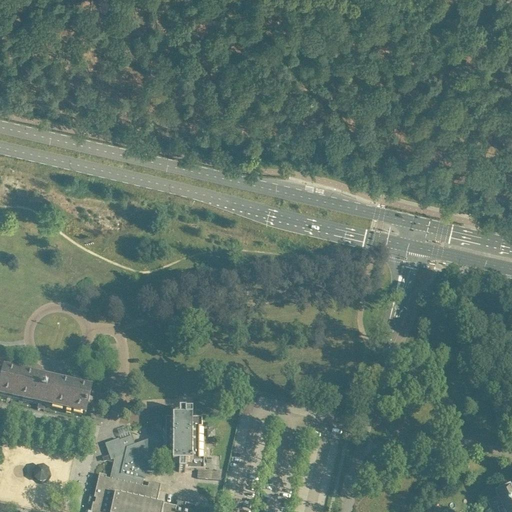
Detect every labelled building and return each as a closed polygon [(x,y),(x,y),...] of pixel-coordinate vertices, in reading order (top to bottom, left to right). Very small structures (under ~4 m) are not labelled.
[(0,357),(0,396),(85,417),(91,390),(49,381),(49,383),(45,382),(46,380),(0,369),(0,357)] [(196,511),(198,507),(185,504),(183,511),(175,511),(176,508),(163,505),(163,506),(157,505),(157,504),(161,486),(149,483),(148,488),(147,489),(142,488),(146,472),(157,472),(157,461),(165,461),(165,465),(179,465),(178,473),(185,473),(185,471),(204,471),(204,460),(199,459),(200,429),(202,429),(202,419),(192,419),(192,414),(186,414),(185,412),(179,412),(179,419),(165,419),(165,429),(163,429),(165,435),(165,436),(163,437),(165,443),(165,444),(152,449),(149,443),(134,448),(134,446),(135,446),(131,437),(107,446),(110,455),(112,454),(112,456),(109,457),(111,461),(114,460),(115,464),(111,481),(106,480),(106,477),(99,476),(94,498),(93,498),(93,499),(95,500),(94,505),(91,505),(91,506),(92,506),(90,511),(196,511)] [(230,416),(222,416),(222,448),(230,448),(230,416)] [(128,426),(118,430),(123,440),(132,435),(128,426)] [(234,452),(231,465),(243,468),(245,454),(234,452)] [(35,466),(32,472),(33,479),(39,482),(46,481),(49,475),(47,468),(42,465),(35,466)] [(511,511),(511,494),(509,489),(505,491),(504,489),(502,488),(499,490),(498,492),(498,494),(494,496),(496,500),(487,505),(489,511),(511,511)]
